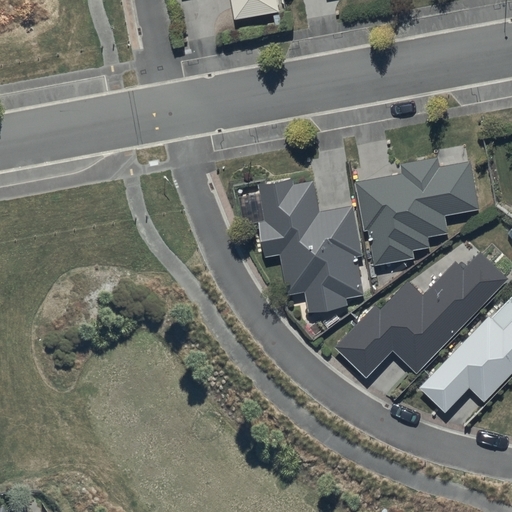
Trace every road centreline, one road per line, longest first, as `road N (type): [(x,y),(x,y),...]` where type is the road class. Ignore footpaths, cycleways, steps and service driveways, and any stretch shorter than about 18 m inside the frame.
road 1 (residential): [(511,463),(424,442),(380,422),(286,352),(219,258),(176,111)]
road 2 (residential): [(176,111),(511,45)]
road 3 (residential): [(0,143),(176,111)]
